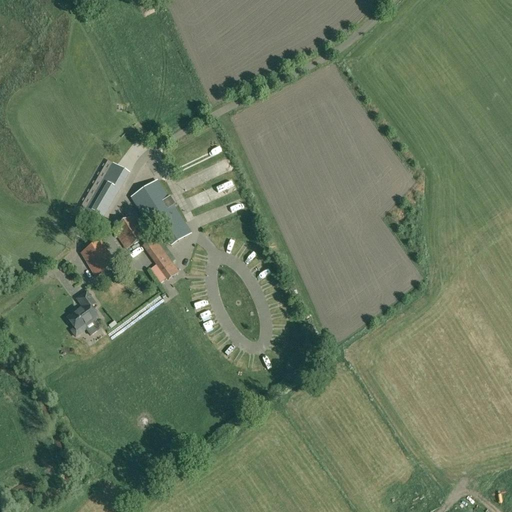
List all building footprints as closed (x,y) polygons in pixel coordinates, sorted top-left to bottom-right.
[(112,165),(107,174),(122,182),(127,174),(112,165)] [(117,191),(122,182),(107,174),(102,183),(117,191)] [(185,224),(157,182),(131,199),(149,226),(155,222),(165,237),(185,224)] [(112,200),(117,191),(102,183),(97,191),(112,200)] [(97,191),(92,200),(107,208),(112,200),(97,191)] [(102,217),(107,208),(92,200),(87,209),(102,217)] [(87,209),(82,218),(78,223),(86,227),(89,222),(96,226),(102,217),(87,209)] [(112,231),(125,250),(144,238),(132,218),(112,231)] [(154,239),(144,246),(151,255),(160,248),(154,239)] [(81,254),(96,279),(116,267),(101,242),(81,254)] [(157,263),(163,271),(172,264),(166,256),(157,263)] [(74,314),(67,319),(79,335),(87,330),(85,328),(98,319),(90,308),(95,305),(86,293),(77,300),(83,308),(80,310),(80,309),(79,310),(80,311),(76,314),(75,313),(74,314)]
